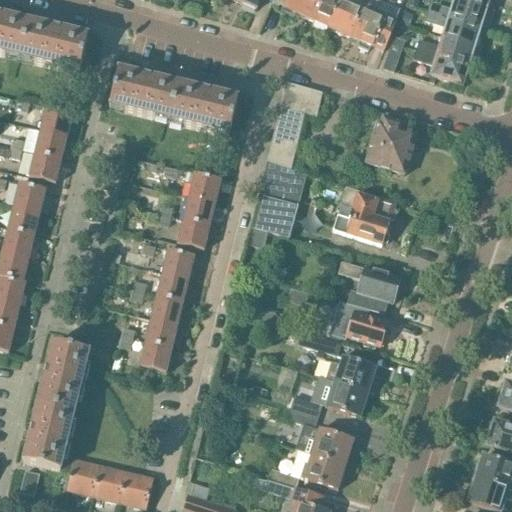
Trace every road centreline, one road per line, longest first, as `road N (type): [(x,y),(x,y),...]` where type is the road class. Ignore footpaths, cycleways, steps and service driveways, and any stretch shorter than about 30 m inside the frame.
road 1 (residential): [(0,496),(116,19)]
road 2 (residential): [(162,511),(269,64)]
road 3 (residential): [(402,511),(511,164)]
road 4 (residential): [(269,64),(511,130)]
road 5 (residential): [(269,64),(116,19)]
